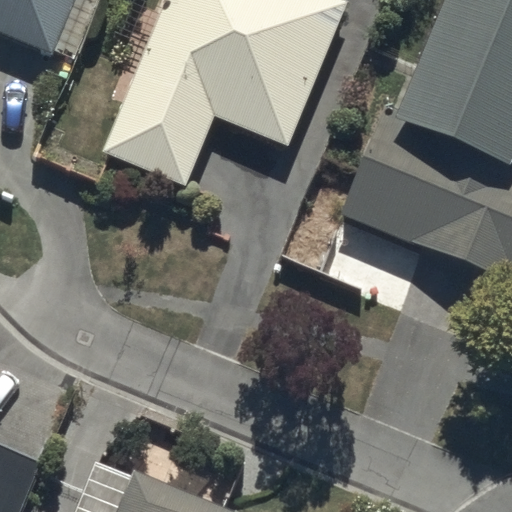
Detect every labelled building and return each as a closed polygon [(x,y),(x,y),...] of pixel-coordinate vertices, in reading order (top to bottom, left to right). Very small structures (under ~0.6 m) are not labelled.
[(0,0),(0,54),(50,76),(82,0),(0,0)] [(345,18),(298,0),(171,0),(104,171),(188,205),(214,139),(286,168),(345,18)] [(457,0),(408,131),(385,122),(342,236),(511,300),(511,0),(489,0),(487,8),(465,0),(457,0)] [(0,511),(15,511),(36,464),(0,447),(0,511)] [(240,511),(135,466),(132,473),(95,458),(74,511),(240,511)]
